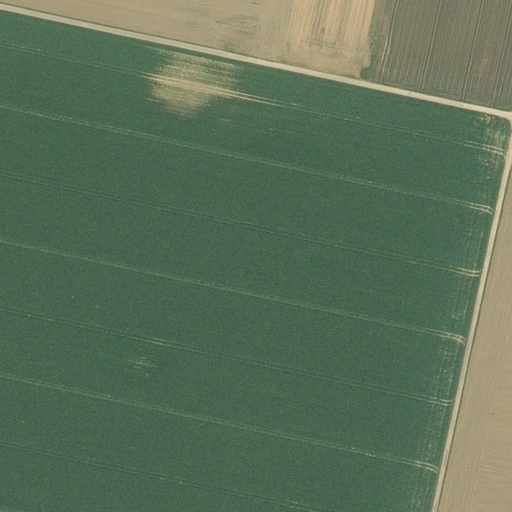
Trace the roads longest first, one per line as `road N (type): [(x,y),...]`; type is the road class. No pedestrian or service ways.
road 1 (track): [(511,116),(0,8)]
road 2 (track): [(434,511),(511,141)]
